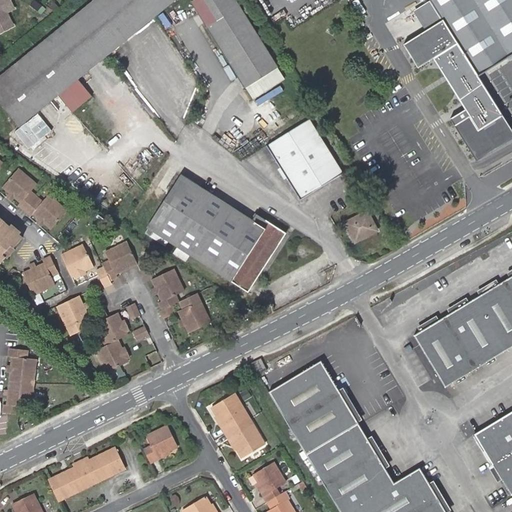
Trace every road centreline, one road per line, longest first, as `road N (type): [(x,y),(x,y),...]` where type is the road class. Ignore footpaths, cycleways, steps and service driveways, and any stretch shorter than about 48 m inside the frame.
road 1 (secondary): [(180,375),(511,199)]
road 2 (unknown): [(494,209),(373,33),(375,0)]
road 3 (unknown): [(191,142),(319,228),(353,289)]
road 4 (secondary): [(0,463),(168,381)]
road 5 (unknown): [(384,341),(511,265)]
road 6 (residential): [(211,459),(102,511)]
